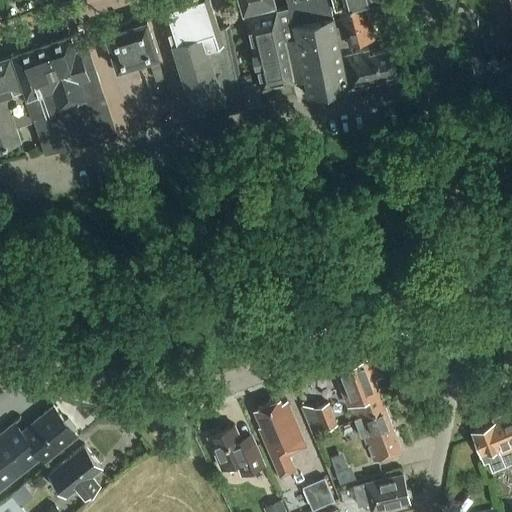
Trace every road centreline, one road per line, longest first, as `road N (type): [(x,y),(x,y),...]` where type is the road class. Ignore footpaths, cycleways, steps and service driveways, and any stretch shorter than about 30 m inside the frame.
road 1 (unclassified): [(465,322),(377,330),(197,392),(149,395),(63,376),(0,326)]
road 2 (residential): [(0,179),(431,84)]
road 3 (residential): [(465,322),(472,286),(431,84)]
road 4 (residential): [(432,511),(465,322)]
